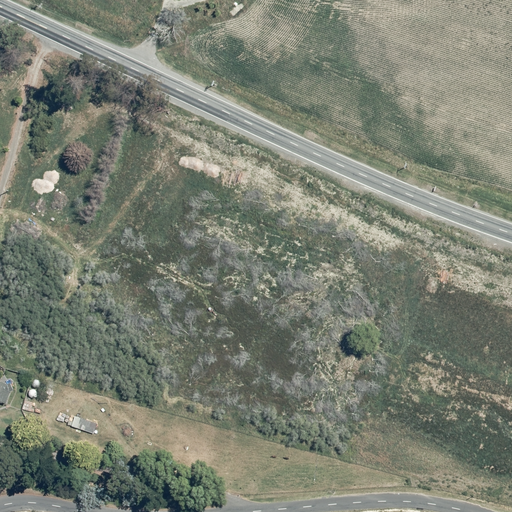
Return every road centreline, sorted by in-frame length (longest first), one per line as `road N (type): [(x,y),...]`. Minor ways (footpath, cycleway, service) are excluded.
road 1 (trunk): [(0,5),(350,168),(511,231)]
road 2 (unclassified): [(239,511),(394,499),(471,511)]
